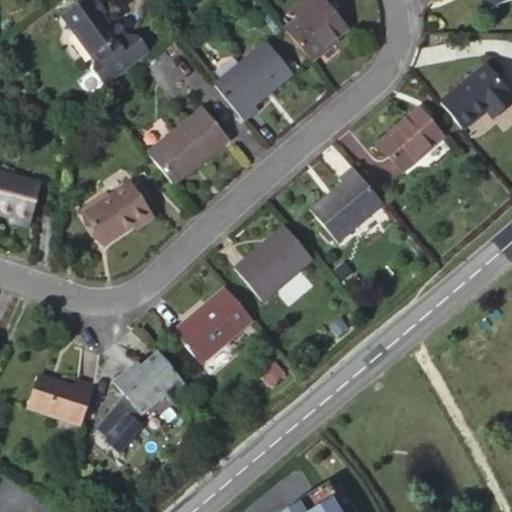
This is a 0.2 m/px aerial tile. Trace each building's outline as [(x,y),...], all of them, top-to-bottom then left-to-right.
[(80,0),(79,0),(54,16),(84,60),(83,70),(94,86),(137,58),(126,42),(115,39),(105,25),(100,28),(80,0)] [(298,16),(281,30),(301,53),(307,60),(347,26),(337,14),(333,17),(327,9),(334,3),(331,0),(299,0),(291,7),(298,16)] [(511,0),(484,0),(487,8),(511,0)] [(210,87),(243,125),(257,113),(254,108),(268,95),(290,77),(263,44),(210,87)] [(458,79),(434,99),(456,126),(479,107),(482,110),(503,93),(478,62),(458,79)] [(200,111),(144,155),(158,171),(171,187),(225,143),(200,111)] [(403,126),(381,145),(404,173),(443,140),(420,112),(403,126)] [(375,200),(354,175),(339,187),(343,192),(314,217),(343,250),(385,213),(375,200)] [(0,214),(6,216),(25,222),(35,186),(0,176),(0,214)] [(101,243),(129,224),(145,214),(126,184),(101,200),(99,199),(79,210),(101,243)] [(147,217),(145,214),(129,224),(134,229),(149,219),(147,217)] [(23,229),(25,222),(6,216),(5,225),(23,229)] [(304,253),(281,227),(242,265),(247,269),(237,279),(262,308),(312,262),(304,253)] [(237,309),(223,292),(170,337),(200,371),(252,326),(237,309)] [(169,416),(191,398),(170,374),(156,357),(127,384),(123,382),(112,391),(142,425),(161,408),(169,416)] [(86,409),(92,390),(74,384),(71,392),(49,384),(48,379),(38,376),(26,407),(80,428),(86,409)] [(359,511),(338,476),(328,481),(346,511),(359,511)] [(292,506),(282,511),(346,511),(328,481),(291,504),(292,506)]
